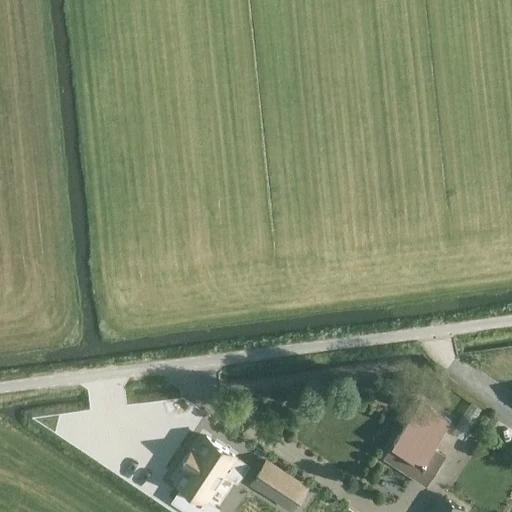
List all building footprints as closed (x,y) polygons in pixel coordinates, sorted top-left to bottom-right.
[(383,458),(426,486),(442,461),(430,453),(451,421),(421,401),(383,458)] [(480,411),(471,405),(453,434),(462,440),(480,411)] [(212,493),(205,506),(214,511),(243,511),(232,505),(246,482),(258,489),(267,474),(232,452),(224,464),(221,463),(213,475),(215,477),(207,490),(212,493)] [(282,478),(272,495),(296,511),(307,511),(315,500),(282,478)] [(447,497),(436,511),(462,511),(465,509),(447,497)]
